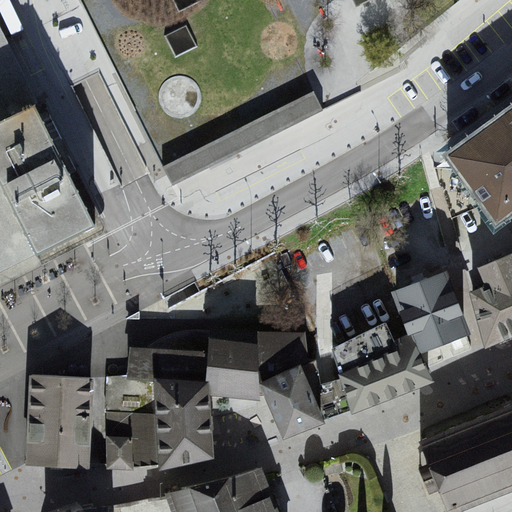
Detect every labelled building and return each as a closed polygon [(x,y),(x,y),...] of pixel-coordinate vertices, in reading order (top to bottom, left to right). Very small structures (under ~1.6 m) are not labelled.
[(347,0),(356,19),(395,0),(347,0)] [(0,290),(104,239),(106,233),(0,37),(0,290)] [(511,113),(509,116),(456,153),(507,224),(511,220),(511,113)] [(488,290),(472,294),(485,351),(511,340),(511,256),(481,270),(488,290)] [(446,274),(393,295),(409,335),(419,354),(468,334),(446,274)] [(384,325),(331,351),(354,414),(433,384),(419,354),(409,335),(392,343),(384,325)] [(257,348),(258,332),(210,330),(208,353),(206,386),(210,386),(210,398),(260,400),(259,386),(257,348)] [(303,334),(258,332),(257,348),(259,386),(299,369),(310,365),(303,334)] [(206,386),(208,353),(132,349),(127,392),(158,394),(158,384),(206,386)] [(323,424),(299,369),(259,386),(284,441),(323,424)] [(95,383),(31,380),(22,464),(90,470),(95,383)] [(206,386),(158,384),(158,394),(161,470),(213,458),(210,398),(210,386),(206,386)] [(511,407),(422,445),(449,511),(455,511),(511,489),(511,407)] [(108,438),(108,469),(130,469),(130,438),(108,438)] [(276,511),(263,472),(165,498),(170,511),(276,511)]
